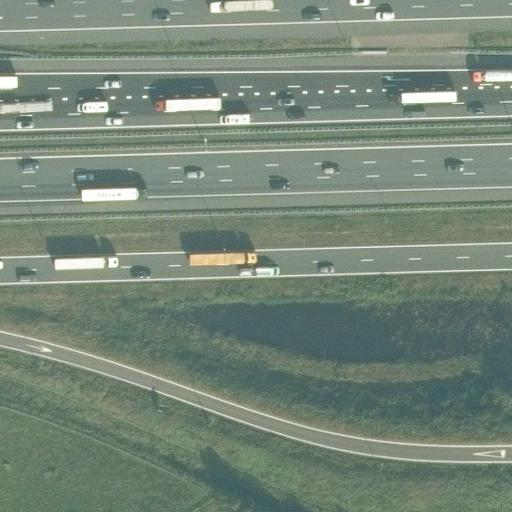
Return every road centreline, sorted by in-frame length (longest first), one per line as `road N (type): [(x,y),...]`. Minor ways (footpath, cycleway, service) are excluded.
road 1 (trunk): [(0,342),(317,442),(511,457)]
road 2 (motorway): [(0,184),(511,169)]
road 3 (trunk): [(0,272),(511,258)]
road 4 (motorway): [(511,103),(0,114)]
road 5 (trunk): [(229,0),(0,11)]
